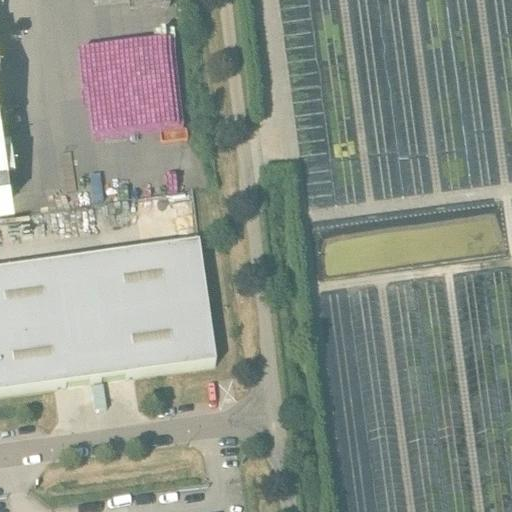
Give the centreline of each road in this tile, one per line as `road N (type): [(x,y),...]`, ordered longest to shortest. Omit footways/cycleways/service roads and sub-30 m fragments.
road 1 (unclassified): [(277,416),(224,0)]
road 2 (unclassified): [(0,454),(277,416)]
